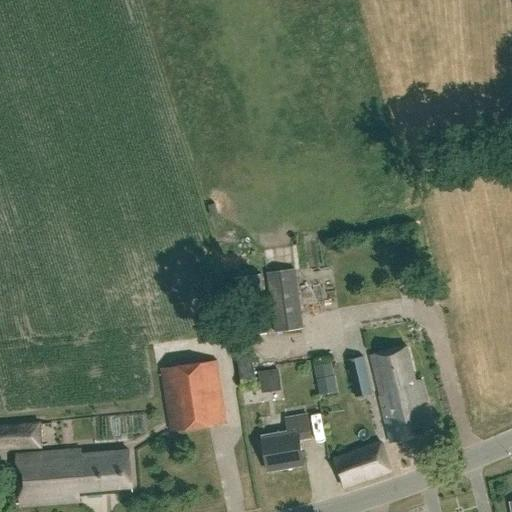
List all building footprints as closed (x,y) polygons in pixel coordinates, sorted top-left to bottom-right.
[(303,328),(295,268),(265,272),(274,333),(303,328)] [(412,381),(404,349),(370,357),(380,397),(377,398),(388,445),(432,434),(420,386),(412,381)] [(255,384),(251,355),(237,357),(242,386),(255,384)] [(371,393),(363,356),(346,360),(355,397),(371,393)] [(224,424),(216,361),(161,368),(169,431),(224,424)] [(266,393),(284,389),(280,368),(262,372),(266,393)] [(309,443),(306,420),(282,424),(284,437),(262,440),(268,476),(304,471),(300,444),(309,443)] [(0,451),(42,448),(40,421),(0,424),(0,451)] [(391,472),(381,441),(332,458),(343,489),(391,472)] [(125,453),(125,446),(117,447),(117,455),(83,458),(82,452),(17,458),(21,508),(78,503),(78,498),(133,493),(129,453),(125,453)]
